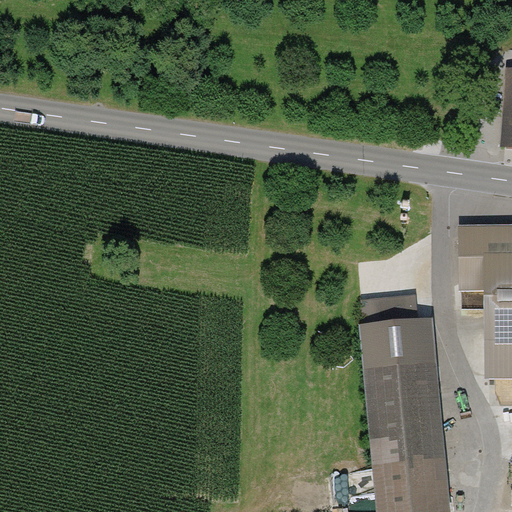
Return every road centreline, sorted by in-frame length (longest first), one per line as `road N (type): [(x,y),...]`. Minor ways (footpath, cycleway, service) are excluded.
road 1 (tertiary): [(511,182),(0,106)]
road 2 (track): [(485,511),(491,442),(450,344),(440,292),(448,173)]
